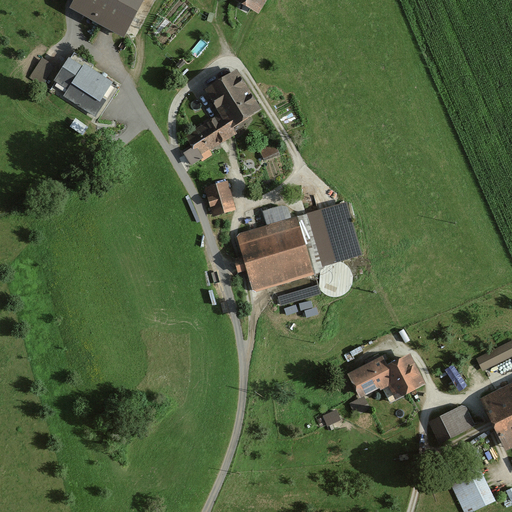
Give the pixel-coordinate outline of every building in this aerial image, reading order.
[(138,0),(85,0),(78,15),(90,20),(86,29),(118,44),(138,0)] [(260,0),(228,0),(252,14),(260,0)] [(43,57),(32,73),(44,81),(55,65),(43,57)] [(114,91),(68,61),(54,81),(68,90),(62,98),(95,120),(114,91)] [(223,117),(191,140),(205,159),(237,135),(234,130),(260,112),(233,75),(206,94),(223,117)] [(223,185),(201,191),(208,214),(229,208),(223,185)] [(293,222),(238,237),(253,291),(307,277),(293,222)] [(304,289),(279,295),(282,305),(306,298),(304,289)] [(304,317),(316,314),(313,300),(301,303),(304,317)] [(287,314),(299,311),(296,302),(284,306),(287,314)] [(511,340),(477,356),(483,369),(511,356),(511,340)] [(378,358),(345,375),(357,399),(384,384),(392,399),(418,385),(404,358),(384,369),(378,358)] [(511,386),(481,402),(504,449),(511,444),(511,386)] [(368,411),(362,401),(350,409),(355,418),(368,411)] [(463,408),(428,425),(438,444),(473,426),(463,408)] [(338,422),(334,414),(321,420),(325,428),(338,422)] [(473,463),(448,475),(465,511),(470,511),(492,502),(473,463)]
